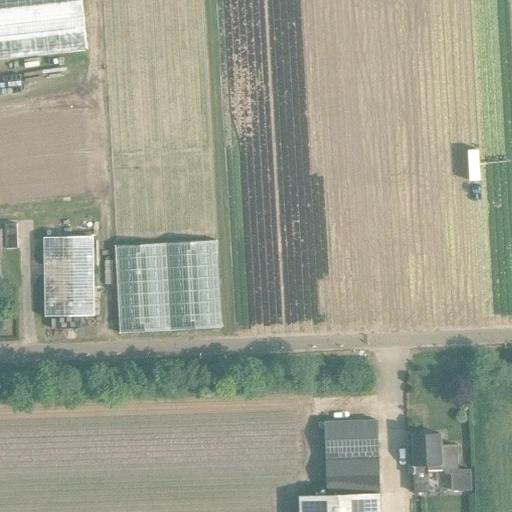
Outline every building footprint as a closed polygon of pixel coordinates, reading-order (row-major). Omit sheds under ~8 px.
[(58,110),(0,113),(0,201),(63,197),(58,110)] [(0,279),(1,280),(0,235),(15,235),(15,224),(0,224),(0,279)] [(44,316),(94,315),(93,236),(43,237),(44,316)] [(371,419),(371,420),(325,422),(327,495),(299,495),(299,511),(379,511),(379,493),(377,420),(374,420),(374,418),(371,419)] [(429,491),(427,464),(441,464),(441,468),(447,473),(451,473),(458,473),(457,444),(441,445),(440,433),(412,434),(414,473),(413,473),(414,492),(429,491)]
